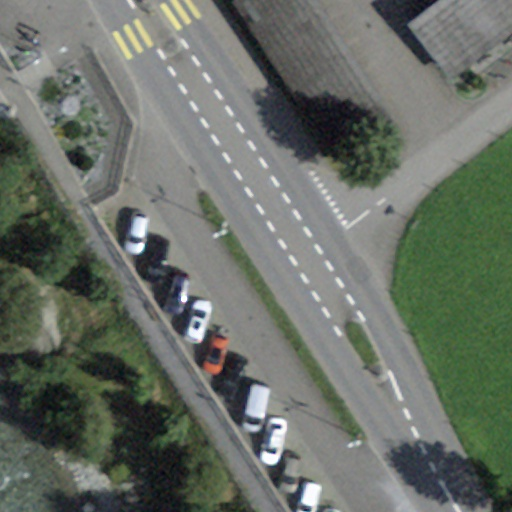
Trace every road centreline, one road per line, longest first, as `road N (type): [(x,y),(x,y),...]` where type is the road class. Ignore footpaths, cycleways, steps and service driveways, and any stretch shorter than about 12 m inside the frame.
road 1 (primary): [(457,511),(302,250)]
road 2 (primary): [(302,250),(140,0)]
road 3 (residential): [(511,103),(302,250)]
